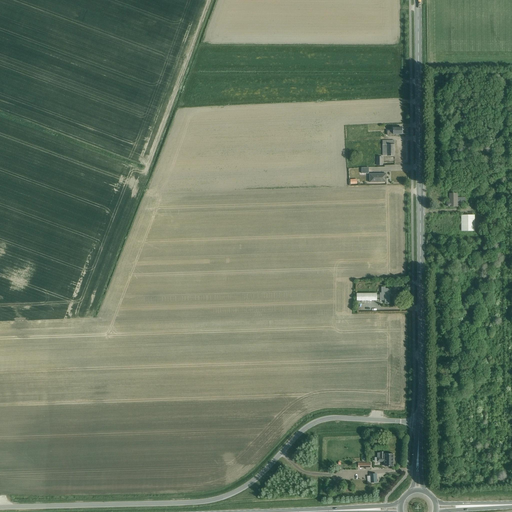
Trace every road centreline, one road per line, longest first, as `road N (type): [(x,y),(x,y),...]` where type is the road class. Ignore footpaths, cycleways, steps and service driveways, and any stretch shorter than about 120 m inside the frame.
road 1 (unclassified): [(0,508),(206,502),(241,490),(319,420),(419,422)]
road 2 (tertiary): [(419,422),(417,0)]
